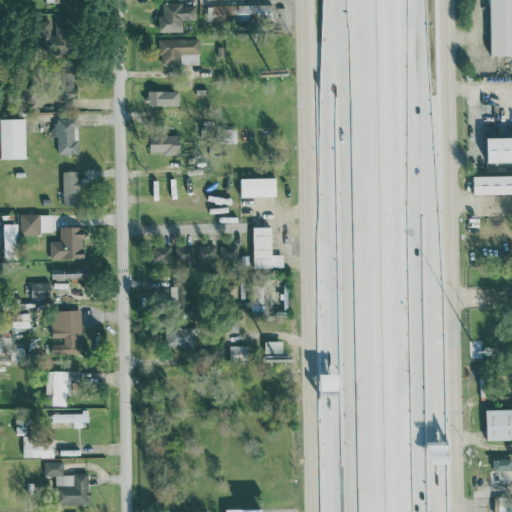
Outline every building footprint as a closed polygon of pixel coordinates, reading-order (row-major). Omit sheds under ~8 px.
[(511,54),(511,0),(489,0),(490,55),(511,54)] [(157,25),(181,25),(182,19),(194,20),(194,3),(162,2),(162,15),(158,15),(157,25)] [(271,3),(206,4),(207,20),(271,19),(271,3)] [(53,20),(39,20),(38,51),(69,52),(70,22),(53,21),(53,20)] [(159,38),(159,62),(199,61),(199,37),(159,38)] [(53,101),(73,102),(74,67),(55,66),(53,101)] [(178,105),(179,90),(146,90),(146,104),(178,105)] [(0,117),(0,147),(0,158),(26,158),(25,117),(0,117)] [(78,153),(78,140),(76,140),(76,117),(52,118),(53,136),(57,136),(57,153),(78,153)] [(179,134),(149,135),(149,153),(180,153),(179,134)] [(487,161),(511,160),(511,136),(487,137),(487,161)] [(78,170),(62,170),(63,204),(79,204),(78,170)] [(511,174),(473,175),(473,194),(511,193),(511,174)] [(275,177),(240,178),(240,196),(276,196),(275,177)] [(19,213),(20,234),(40,234),(39,213),(19,213)] [(17,223),(3,223),(4,252),(18,251),(17,223)] [(49,241),(50,258),(83,258),(83,226),(59,226),(59,241),(49,241)] [(283,266),(282,254),(271,254),(271,226),(252,226),(253,267),(283,266)] [(192,262),(193,245),(175,244),(174,261),(192,262)] [(238,260),(238,244),(219,244),(219,260),(238,260)] [(171,261),(171,245),(153,246),(153,261),(171,261)] [(215,245),(197,245),(198,264),(215,263),(215,245)] [(51,267),(51,279),(70,278),(71,281),(88,281),(87,267),(51,267)] [(171,306),(187,306),(186,277),(170,277),(171,306)] [(49,281),(30,282),(31,298),(49,298),(49,281)] [(81,353),(80,309),(52,310),(53,337),(63,336),(63,343),(51,343),(51,354),(81,353)] [(29,312),(11,313),(11,328),(29,327),(29,312)] [(166,346),(194,346),(194,326),(165,327),(166,346)] [(282,340),(264,341),(264,361),(282,360),(282,340)] [(230,362),(248,361),(247,344),(229,345),(230,362)] [(66,405),(66,395),(72,395),(72,370),(45,370),(45,405),(66,405)] [(486,439),(511,438),(511,408),(486,409),(486,439)] [(73,421),(73,425),(88,424),(88,411),(51,412),(51,422),(73,421)] [(493,470),(511,470),(511,458),(493,459),(493,470)] [(88,473),(62,473),(62,460),(43,461),(44,475),(55,474),(55,504),(89,503),(88,473)] [(511,511),(511,498),(495,497),(494,511),(511,511)]
